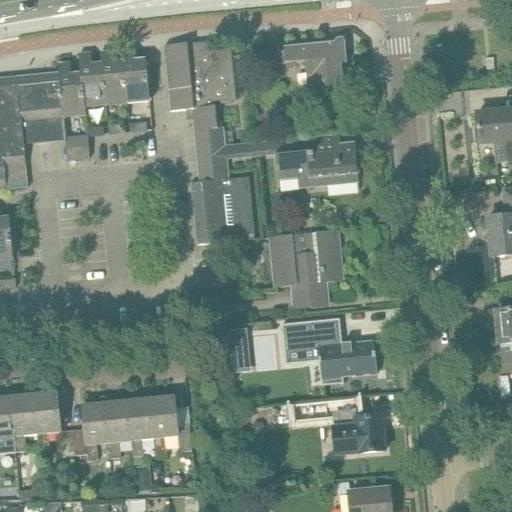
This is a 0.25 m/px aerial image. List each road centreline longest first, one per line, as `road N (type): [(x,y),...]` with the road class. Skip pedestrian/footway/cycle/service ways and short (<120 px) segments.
road 1 (residential): [(440,457),(393,0)]
road 2 (residential): [(182,290),(174,194),(167,178),(150,174),(51,188),(45,201),(57,300)]
road 3 (residential): [(64,364),(81,380),(168,371),(176,346)]
road 4 (tertiary): [(0,26),(133,0)]
road 5 (residential): [(57,300),(182,290)]
